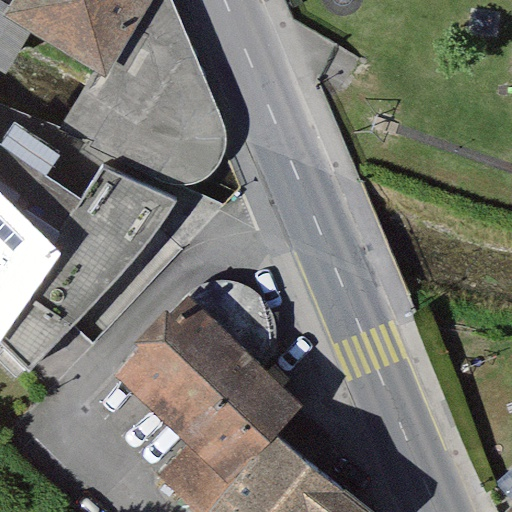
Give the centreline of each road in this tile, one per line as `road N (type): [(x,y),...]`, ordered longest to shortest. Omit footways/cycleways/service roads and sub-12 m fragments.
road 1 (residential): [(335,264),(257,245),(214,253),(178,274),(49,424),(141,511)]
road 2 (secondary): [(335,264),(224,0)]
road 3 (secondary): [(438,511),(335,264)]
